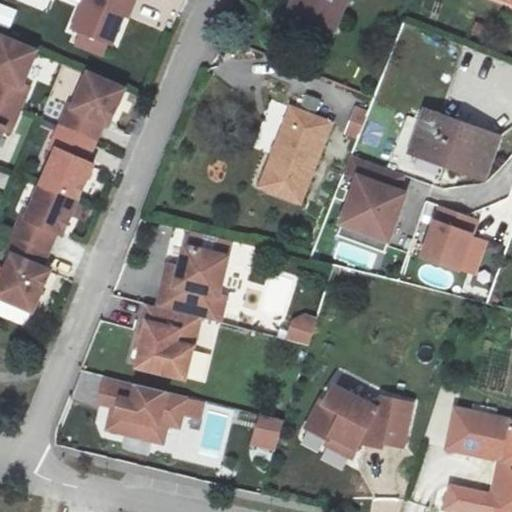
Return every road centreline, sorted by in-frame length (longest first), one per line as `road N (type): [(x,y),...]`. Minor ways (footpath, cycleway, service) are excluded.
road 1 (residential): [(209,0),(23,470)]
road 2 (residential): [(197,511),(23,470)]
